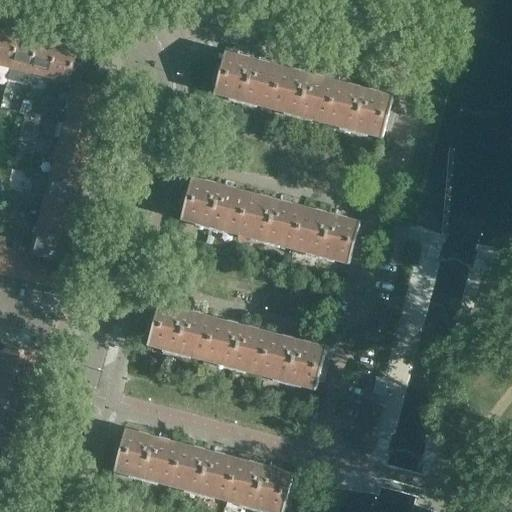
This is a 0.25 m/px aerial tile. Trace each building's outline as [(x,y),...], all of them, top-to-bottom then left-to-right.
[(0,66),(11,69),(20,37),(1,32),(0,34),(0,66)] [(30,74),(39,42),(20,37),(11,69),(12,70),(12,71),(18,73),(19,71),(30,74)] [(49,79),(58,47),(39,42),(30,74),(31,75),(31,76),(37,78),(38,76),(49,79)] [(68,84),(77,52),(58,47),(49,79),(50,80),(50,81),(56,83),(57,81),(68,84)] [(94,79),(100,58),(77,52),(68,84),(75,86),(76,84),(89,88),(92,78),(94,79)] [(271,110),(281,72),(258,66),(258,64),(249,62),(249,63),(224,57),(223,64),(217,64),(211,85),(217,87),(215,95),(271,110)] [(326,124),(336,87),(313,80),(313,79),(305,76),(304,78),(281,72),(271,110),(326,124)] [(103,111),(108,93),(89,88),(76,84),(75,86),(71,102),(103,111)] [(391,132),(396,112),(391,109),(393,101),(368,95),(369,93),(360,91),(360,93),(336,87),(326,124),(383,139),(385,132),(391,132)] [(98,130),(103,111),(71,102),(70,105),(68,105),(67,110),(69,111),(66,121),(98,130)] [(93,148),(98,130),(66,121),(66,123),(64,122),(62,129),(64,129),(61,140),(93,148)] [(88,167),(93,148),(61,140),(61,142),(59,141),(57,148),(59,148),(56,159),(88,167)] [(83,186),(88,167),(56,159),(56,160),(54,160),(52,167),(54,167),(51,178),(83,186)] [(78,205),(83,186),(51,178),(51,179),(49,179),(47,186),(49,186),(46,197),(78,205)] [(238,235),(248,198),(224,191),(225,190),(216,187),(216,189),(191,183),(189,190),(184,190),(178,211),(183,213),(181,221),(238,235)] [(73,224),(78,205),(46,197),(46,198),(44,198),(42,204),(44,205),(41,216),(73,224)] [(293,250),(303,212),(280,206),(280,204),(272,202),(271,204),(248,198),(238,235),(293,250)] [(357,258),(363,237),(357,234),(359,227),(335,221),(335,219),(327,217),(326,218),(303,212),(293,250),(349,265),(351,257),(357,258)] [(68,243),(73,224),(41,216),(40,217),(39,217),(37,223),(39,224),(36,235),(68,243)] [(62,265),(68,243),(36,235),(35,236),(34,236),(32,242),(34,243),(31,255),(30,256),(38,259),(58,264),(62,265)] [(0,274),(8,277),(15,251),(3,248),(0,260),(0,274)] [(19,280),(26,254),(15,251),(8,277),(19,280)] [(31,283),(38,259),(30,256),(31,255),(26,254),(19,280),(31,283)] [(57,283),(61,271),(57,270),(58,264),(38,259),(31,283),(46,287),(44,293),(60,297),(63,285),(57,283)] [(204,361),(214,323),(191,317),(191,316),(183,313),(182,315),(158,308),(156,316),(150,316),(145,336),(150,339),(148,346),(204,361)] [(260,376),(270,338),(246,332),(247,330),(238,328),(238,330),(214,323),(204,361),(260,376)] [(324,384),(329,363),(324,360),(326,353),(302,346),(302,345),(294,342),(293,344),(270,338),(260,376),(316,391),(318,383),(324,384)] [(33,377),(38,357),(6,348),(5,351),(3,350),(1,357),(3,358),(0,368),(33,377)] [(0,388),(28,396),(33,377),(0,368),(0,370),(0,369),(0,388)] [(0,408),(23,415),(28,396),(0,388),(0,408)] [(372,441),(381,406),(366,402),(357,437),(372,441)] [(0,429),(18,434),(23,415),(0,408),(0,429)] [(12,453),(18,434),(0,429),(0,450),(12,453)] [(171,487),(181,449),(158,443),(158,441),(150,439),(149,441),(125,434),(123,442),(117,441),(112,462),(117,464),(115,472),(171,487)] [(372,441),(357,437),(356,437),(353,450),(369,454),(372,441)] [(227,502),(237,464),(213,457),(214,456),(205,453),(205,455),(181,449),(171,487),(227,502)] [(0,475),(5,477),(12,453),(0,450),(0,475)] [(291,509),(296,489),(291,486),(293,478),(269,472),(269,470),(260,468),(260,470),(237,464),(227,502),(266,511),(284,511),(285,509),(291,509)]
